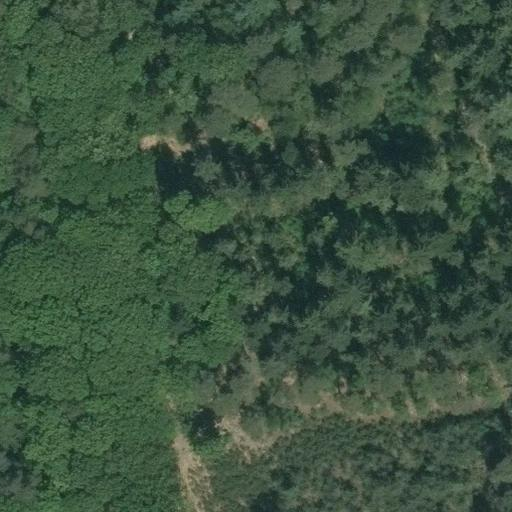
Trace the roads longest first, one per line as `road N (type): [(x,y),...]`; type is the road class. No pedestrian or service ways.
road 1 (unclassified): [(128,511),(44,0)]
road 2 (track): [(418,0),(511,228)]
